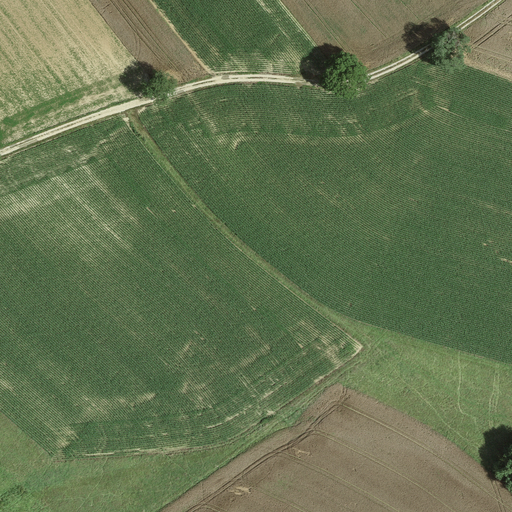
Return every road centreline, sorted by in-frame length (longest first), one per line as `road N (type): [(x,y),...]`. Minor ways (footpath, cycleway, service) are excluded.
road 1 (track): [(125,106),(189,191),(368,337),(362,359),(150,511)]
road 2 (track): [(0,154),(208,81),(257,75),(344,83),(410,59),(500,0)]
